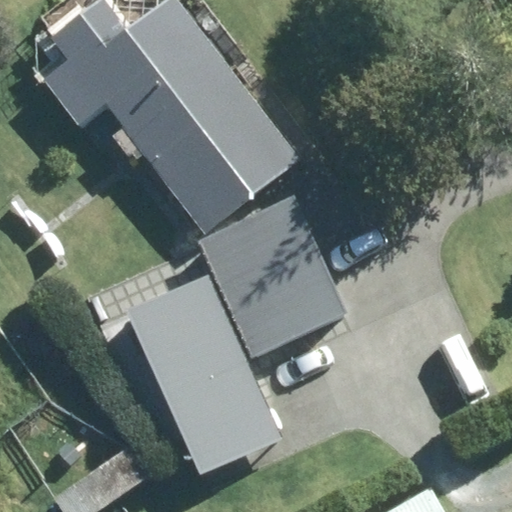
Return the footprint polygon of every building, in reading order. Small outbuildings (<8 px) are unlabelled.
[(105,111),(203,240),(298,170),(172,3),(155,16),(157,3),(134,0),(100,0),(99,12),(52,48),(68,68),(41,88),(75,134),(105,111)] [(292,205),(201,249),(256,366),(347,321),(292,205)] [(207,288),(132,320),(197,473),(353,404),(337,370),(258,404),(207,288)] [(495,398),(465,341),(435,357),(464,414),(495,398)] [(451,405),(430,417),(442,435),(462,422),(451,405)] [(382,448),(336,468),(348,491),(394,472),(382,448)] [(110,467),(54,504),(59,511),(103,511),(130,495),(110,467)]
